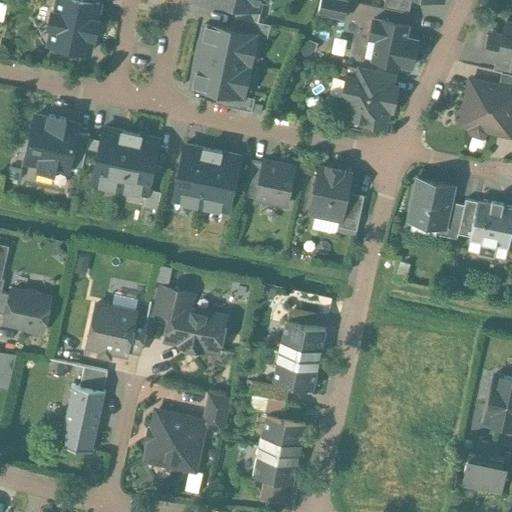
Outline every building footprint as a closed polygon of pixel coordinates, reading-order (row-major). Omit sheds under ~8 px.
[(73,0),(57,0),(55,13),(52,13),(49,28),(52,29),(48,45),(60,48),(59,50),(78,54),(78,52),(89,54),(93,38),(95,39),(98,22),(96,21),(100,6),(96,5),(73,0)] [(259,11),(261,0),(209,0),(209,1),(238,7),(259,11)] [(347,3),(334,0),(322,0),(319,14),(344,19),(347,3)] [(411,0),(385,0),(383,9),(409,14),(411,0)] [(259,11),(238,7),(235,18),(256,22),(259,11)] [(256,22),(235,18),(233,30),(256,35),(256,36),(267,39),(270,25),(256,22)] [(408,27),(374,20),(370,39),(366,59),(372,60),(411,68),(417,41),(405,39),(408,27)] [(511,24),(506,23),(503,37),(490,34),(485,57),(496,60),(511,63),(511,24)] [(233,30),(206,24),(202,43),(200,43),(197,55),(249,66),(256,36),(256,35),(233,30)] [(249,66),(197,55),(195,68),(196,69),(192,87),(219,93),(243,98),(243,97),(249,66)] [(511,63),(496,60),(493,72),(502,73),(511,75),(511,63)] [(394,77),(359,70),(356,81),(391,89),(394,77)] [(511,75),(502,73),(499,87),(511,89),(511,75)] [(356,81),(347,79),(342,100),(348,101),(345,115),(364,119),(363,124),(383,128),(389,101),(394,102),(397,90),(391,89),(356,81)] [(511,89),(499,87),(470,80),(460,126),(470,128),(469,131),(472,134),(481,136),(484,134),(485,131),(498,134),(500,128),(511,130),(511,127),(511,89)] [(243,98),(219,93),(216,105),(252,112),(255,99),(243,97),(243,98)] [(81,126),(33,116),(23,168),(70,178),(78,140),(81,126)] [(120,189),(132,134),(104,128),(92,183),(120,189)] [(147,194),(160,140),(132,134),(120,189),(147,194)] [(90,142),(78,140),(70,178),(82,180),(90,142)] [(184,145),(170,200),(232,216),(246,160),(184,145)] [(263,164),(251,161),(243,197),(255,199),(263,164)] [(294,168),(263,162),(263,164),(255,199),(286,206),(294,168)] [(327,169),(319,168),(310,210),(313,215),(339,221),(341,221),(347,193),(350,174),(343,172),(343,170),(327,167),(327,169)] [(454,186),(417,178),(408,221),(439,228),(445,229),(451,203),(454,186)] [(364,196),(347,193),(341,221),(339,221),(337,228),(357,231),(364,196)] [(477,202),(466,200),(464,205),(458,235),(470,237),(477,202)] [(491,203),(478,200),(477,202),(470,237),(469,241),(481,244),(480,247),(496,251),(496,247),(508,250),(511,231),(511,207),(503,206),(504,203),(492,200),(491,203)] [(464,205),(451,203),(445,229),(439,228),(438,236),(457,240),(458,235),(464,205)] [(176,290),(161,287),(155,312),(171,315),(176,290)] [(24,293),(11,291),(10,295),(2,293),(0,299),(0,313),(6,314),(4,321),(26,326),(29,330),(38,332),(42,330),(43,330),(50,299),(38,296),(35,292),(28,290),(24,293)] [(226,317),(190,310),(194,294),(176,290),(171,315),(165,339),(183,343),(183,347),(200,350),(200,347),(218,351),(226,317)] [(136,314),(96,305),(87,347),(100,350),(99,356),(110,358),(111,352),(127,355),(128,350),(135,319),(136,314)] [(313,314),(294,310),(292,320),(311,324),(313,314)] [(135,319),(128,350),(140,353),(147,322),(135,319)] [(326,330),(286,321),(280,352),(319,360),(326,330)] [(0,387),(10,389),(16,353),(0,350),(0,387)] [(319,360),(280,352),(273,382),(313,390),(319,360)] [(107,372),(84,367),(80,386),(103,391),(107,372)] [(511,377),(495,374),(485,420),(511,425),(511,377)] [(287,390),(252,382),(249,395),(285,402),(287,390)] [(80,386),(72,385),(72,386),(74,387),(61,444),(59,444),(59,445),(92,452),(93,451),(91,450),(103,393),(105,393),(105,392),(80,386)] [(231,398),(208,393),(202,421),(204,422),(202,428),(224,433),(231,398)] [(284,403),(269,399),(266,411),(282,414),(284,403)] [(202,421),(157,412),(147,456),(151,457),(154,461),(173,465),(177,463),(194,466),(202,428),(204,422),(202,421)] [(306,424),(266,416),(259,446),(299,455),(306,424)] [(500,445),(478,440),(475,452),(497,457),(500,445)] [(299,455),(259,446),(253,476),(293,485),(299,455)] [(475,452),(469,451),(462,485),(501,494),(506,472),(501,471),(504,458),(497,457),(475,452)]
